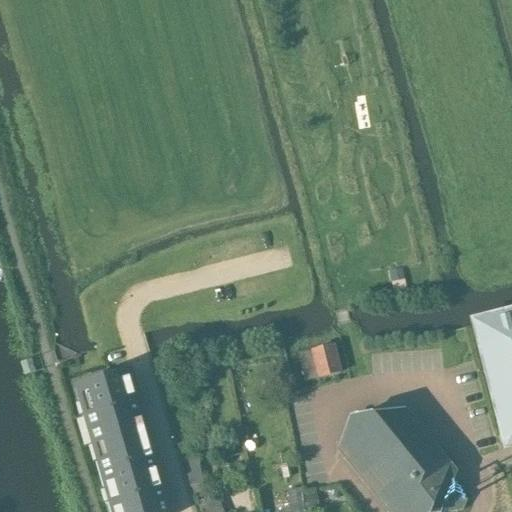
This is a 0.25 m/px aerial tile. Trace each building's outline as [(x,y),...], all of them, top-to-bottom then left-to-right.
[(402,269),(390,271),(392,283),(404,281),(402,269)] [(509,443),(511,441),(511,315),(479,324),(509,443)] [(342,374),(335,345),(298,355),(305,383),(342,374)] [(77,385),(113,511),(170,511),(129,370),(77,385)] [(362,419),(345,460),(388,511),(402,511),(422,509),(423,508),(433,506),(430,511),(450,511),(462,510),(466,501),(445,476),(450,464),(438,450),(430,440),(406,411),(362,419)] [(282,509),(282,511),(304,511),(300,489),(287,491),(290,507),(282,509)] [(305,511),(309,511),(320,510),(316,492),(302,495),(305,511)]
